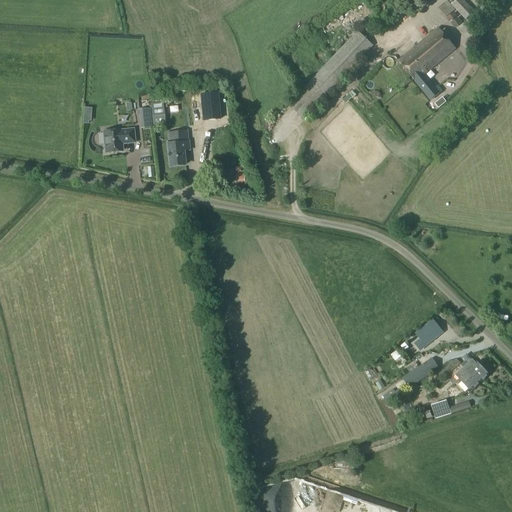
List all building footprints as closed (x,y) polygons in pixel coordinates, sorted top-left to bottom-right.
[(463,0),(457,0),(451,6),(465,21),(475,12),(463,0)] [(447,2),(439,9),(446,19),(455,11),(447,2)] [(454,13),(446,20),(455,30),(463,23),(454,13)] [(439,29),(399,62),(432,102),(440,95),(425,76),(456,50),(439,29)] [(358,32),(288,105),(303,121),(374,47),(358,32)] [(196,96),(198,120),(215,119),(212,94),(196,96)] [(442,99),(434,104),(438,109),(446,104),(442,99)] [(151,129),(149,111),(141,112),(143,129),(151,129)] [(120,132),(103,134),(105,154),(122,152),(121,143),(124,143),(124,145),(134,144),(133,131),(120,133),(120,132)] [(170,146),(167,147),(169,168),(185,167),(183,152),(185,152),(184,145),(187,145),(186,134),(169,136),(170,146)] [(441,333),(432,321),(415,334),(425,347),(441,333)] [(390,350),(393,356),(400,352),(397,347),(390,350)] [(384,358),(380,360),(388,375),(398,370),(394,363),(388,366),(384,358)] [(432,359),(402,379),(409,390),(439,369),(432,359)] [(472,362),(456,377),(459,381),(471,394),(489,377),(477,364),(476,365),(472,362)] [(400,390),(384,401),(389,409),(406,397),(400,390)] [(451,416),(464,411),(463,406),(449,410),(451,416)]
